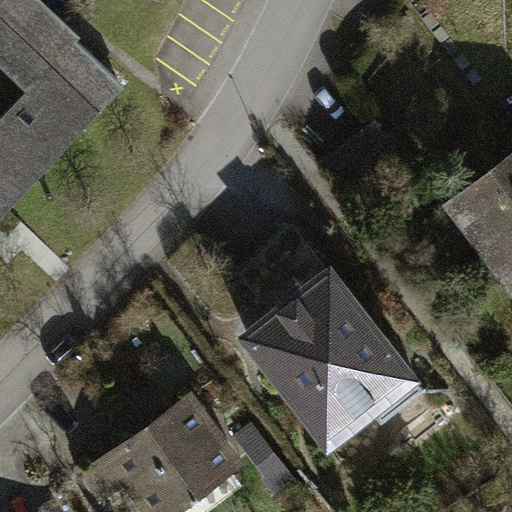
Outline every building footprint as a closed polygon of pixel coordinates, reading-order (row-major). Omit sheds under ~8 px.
[(0,216),(126,85),(79,40),(84,34),(55,6),(48,0),(0,0),(0,62),(29,89),(0,119),(0,216)] [(378,117),(323,159),(359,204),(411,162),(378,117)] [(511,151),(447,201),(511,287),(511,151)] [(441,220),(423,234),(441,257),(459,243),(441,220)] [(287,297),(242,331),(333,448),(426,374),(336,258),(307,281),(300,272),(279,288),(287,297)] [(127,485),(145,511),(179,511),(248,461),(195,388),(83,470),(105,499),(127,485)]
